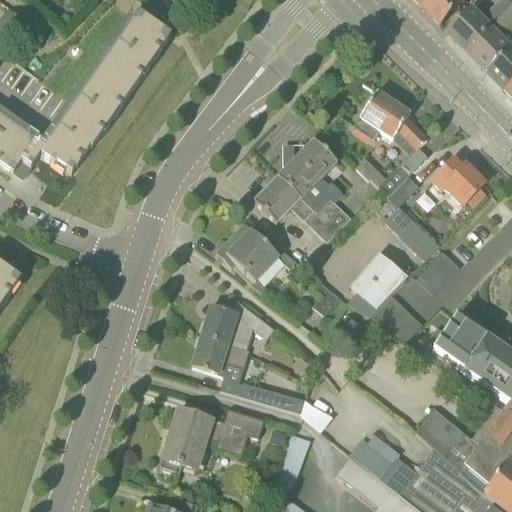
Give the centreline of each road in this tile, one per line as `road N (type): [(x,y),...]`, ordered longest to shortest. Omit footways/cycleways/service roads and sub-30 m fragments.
road 1 (residential): [(52,511),(138,259)]
road 2 (secondary): [(511,145),(375,0)]
road 3 (residential): [(138,259),(164,187),(239,97)]
road 4 (residential): [(138,259),(0,196)]
road 5 (residential): [(239,97),(278,72),(350,0)]
